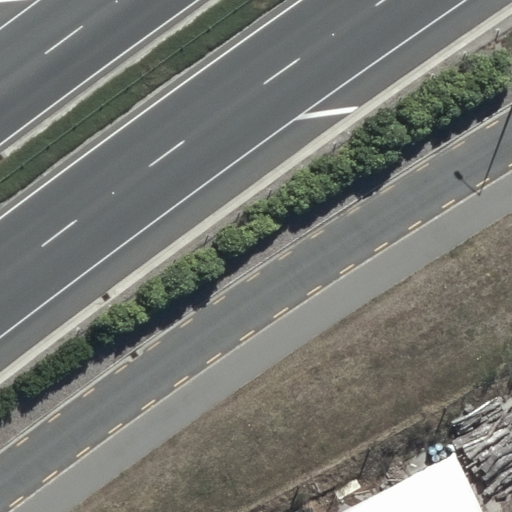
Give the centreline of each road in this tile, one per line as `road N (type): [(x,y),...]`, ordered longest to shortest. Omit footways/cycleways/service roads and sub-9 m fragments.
road 1 (residential): [(511,137),(201,336),(0,481)]
road 2 (trunk): [(388,0),(0,283)]
road 3 (trunk): [(0,72),(96,0)]
